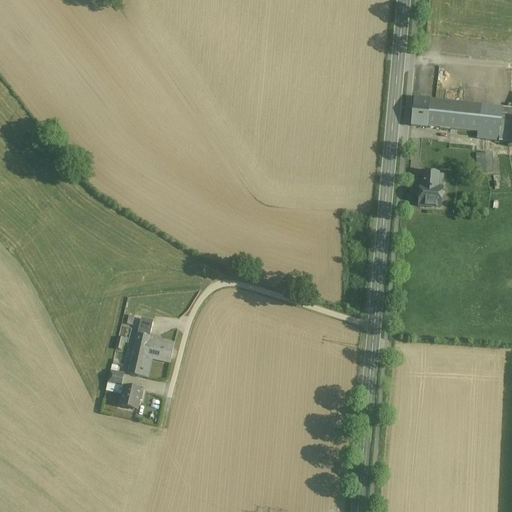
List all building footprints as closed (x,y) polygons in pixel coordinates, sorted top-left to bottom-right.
[(466,88),(464,105),(481,107),(483,90),(466,88)] [(411,127),(427,129),(430,101),(414,99),(411,127)] [(511,108),(511,110),(481,107),(464,105),(430,101),(427,129),(477,134),(477,140),(508,144),(507,147),(511,147),(511,108)] [(496,151),(480,153),(485,173),(498,172),(496,151)] [(424,175),(423,188),(437,190),(438,176),(424,175)] [(442,190),(437,190),(423,188),(421,188),(420,207),(441,209),(442,190)] [(140,332),(133,370),(149,374),(153,355),(173,359),(177,340),(140,332)] [(119,394),(123,380),(109,377),(105,391),(119,394)] [(124,389),(120,408),(137,411),(141,393),(124,389)]
